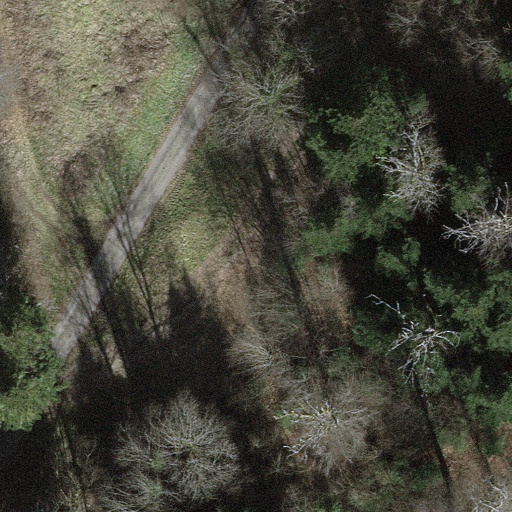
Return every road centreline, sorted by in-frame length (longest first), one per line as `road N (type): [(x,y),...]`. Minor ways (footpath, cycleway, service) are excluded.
road 1 (track): [(386,0),(247,227),(165,326),(80,363),(56,357)]
road 2 (track): [(253,0),(72,329)]
road 3 (track): [(0,34),(26,270),(72,329)]
road 4 (track): [(72,329),(0,455)]
